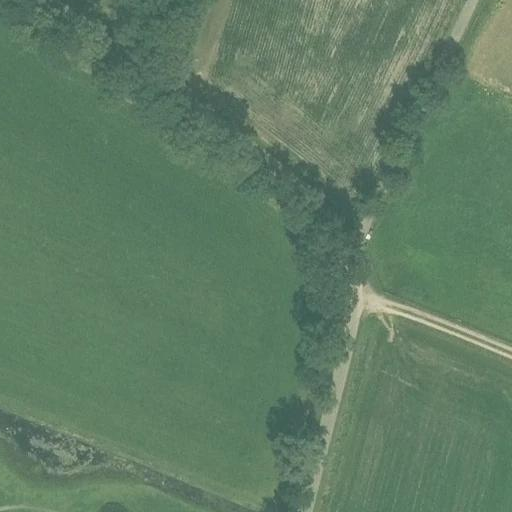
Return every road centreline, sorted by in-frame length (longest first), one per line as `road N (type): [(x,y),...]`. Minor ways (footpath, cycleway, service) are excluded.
road 1 (unclassified): [(53,0),(323,189),(352,243)]
road 2 (unclassified): [(303,511),(358,299),(352,243)]
